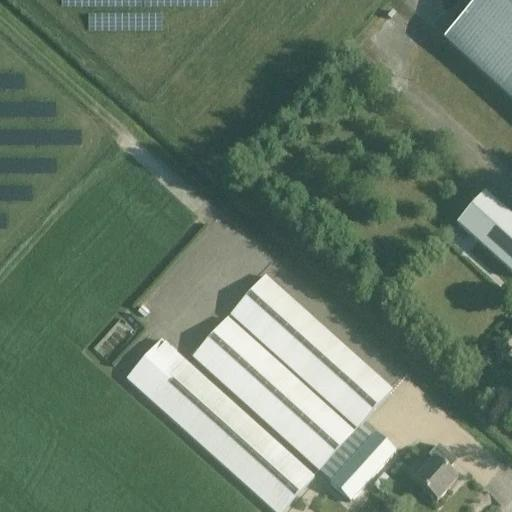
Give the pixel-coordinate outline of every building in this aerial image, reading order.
[(511,0),(481,0),(445,41),(511,100),(511,0)] [(457,226),(511,275),(511,219),(485,195),(457,226)] [(192,360),(319,473),(332,485),(331,486),(351,504),(396,454),(376,436),(373,439),(360,427),(392,391),(265,278),(230,318),(357,431),(355,433),(228,320),(192,360)] [(283,511),(314,478),(162,342),(126,382),(271,511),(283,511)] [(437,504),(458,482),(448,473),(457,463),(439,447),(429,458),(434,462),(415,483),(437,504)]
